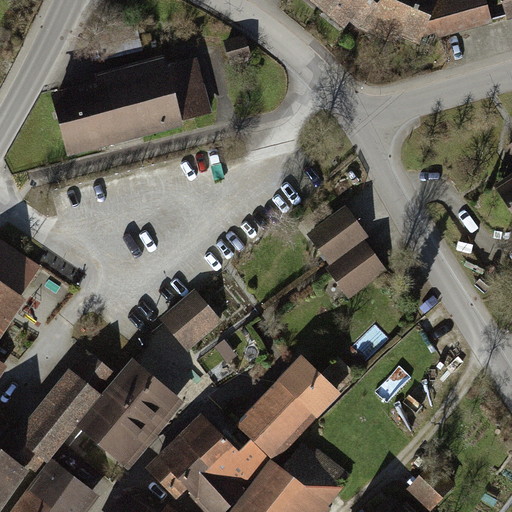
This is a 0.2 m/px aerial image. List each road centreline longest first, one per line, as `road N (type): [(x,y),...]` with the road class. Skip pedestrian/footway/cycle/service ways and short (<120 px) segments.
road 1 (residential): [(361,129),(401,210),(511,388)]
road 2 (residential): [(245,16),(322,78),(361,129)]
road 3 (residential): [(361,129),(511,75)]
road 4 (tertiary): [(0,136),(69,0)]
road 5 (residential): [(102,511),(208,405)]
